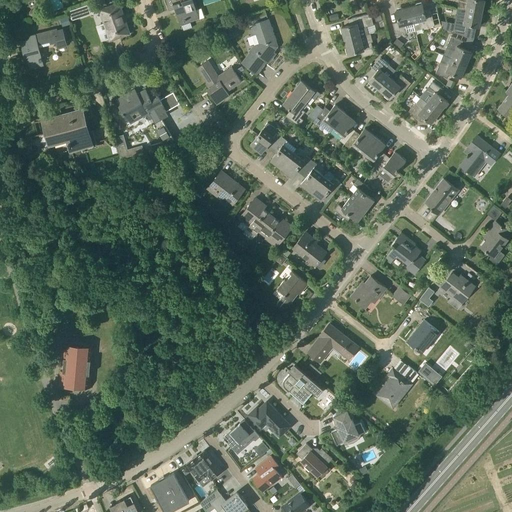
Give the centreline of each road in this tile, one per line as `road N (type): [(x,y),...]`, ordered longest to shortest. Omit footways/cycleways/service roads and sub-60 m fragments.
road 1 (residential): [(359,253),(235,155),(231,143),(290,66),(318,43)]
road 2 (residential): [(0,38),(10,87),(34,98),(104,79),(149,54),(154,42),(141,0)]
road 3 (residential): [(435,159),(354,95),(318,43)]
road 4 (secondary): [(409,511),(511,396)]
